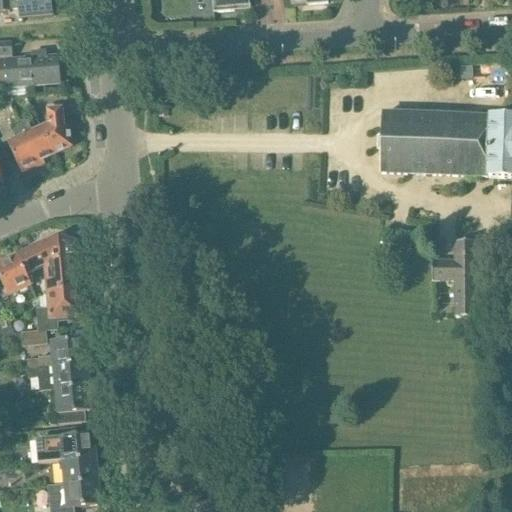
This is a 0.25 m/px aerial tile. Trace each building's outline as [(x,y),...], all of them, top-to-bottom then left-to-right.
[(51,0),(0,0),(0,15),(11,15),(10,13),(19,12),(19,19),(53,17),(51,0)] [(212,0),(214,14),(236,13),(235,9),(248,8),(246,0),(212,0)] [(30,56),(31,62),(11,63),(10,50),(0,50),(0,87),(1,99),(35,96),(34,87),(60,85),(58,59),(45,60),(45,55),(30,56)] [(461,81),(473,80),(473,68),(461,69),(461,81)] [(49,125),(41,129),(54,157),(72,149),(70,130),(65,131),(63,112),(48,113),(49,125)] [(511,123),(385,118),(382,177),(458,181),(457,191),(468,191),(468,183),(511,185),(511,123)] [(38,165),(54,157),(41,129),(33,133),(28,122),(20,126),(38,165)] [(17,141),(8,145),(23,177),(39,169),(37,165),(38,165),(20,126),(11,130),(17,141)] [(27,277),(45,269),(78,262),(76,246),(59,239),(17,259),(25,278),(27,277)] [(434,285),(457,285),(457,322),(476,322),(477,246),(457,246),(457,266),(434,266),(434,285)] [(6,261),(5,265),(0,267),(0,282),(3,289),(0,290),(0,304),(32,289),(27,277),(25,278),(17,259),(16,260),(12,258),(6,261)] [(81,292),(78,262),(45,269),(47,295),(81,292)] [(83,320),(82,308),(84,305),(84,298),(81,295),(81,292),(47,295),(48,310),(36,311),(38,334),(47,333),(59,332),(58,322),(83,320)] [(0,329),(5,341),(15,336),(5,315),(1,305),(0,305),(0,329)] [(47,333),(38,334),(23,336),(25,349),(48,347),(47,333)] [(88,367),(87,355),(89,355),(88,345),(85,345),(85,342),(52,345),(53,358),(39,359),(39,361),(28,362),(29,372),(41,371),(54,370),(88,367)] [(40,394),(56,392),(90,389),(92,389),(91,378),(89,378),(88,367),(54,370),(41,371),(42,380),(39,380),(40,394)] [(42,380),(41,371),(29,372),(30,381),(39,380),(42,380)] [(92,389),(56,392),(59,416),(48,417),(49,430),(87,427),(85,414),(92,413),(91,400),(93,400),(92,389)] [(63,465),(96,461),(95,451),(98,450),(97,440),(94,440),(94,437),(35,442),(38,467),(49,466),(63,465)] [(100,474),(98,474),(96,461),(63,465),(65,488),(101,484),(100,474)] [(101,508),(100,495),(102,495),(101,484),(65,488),(67,511),(101,508)]
